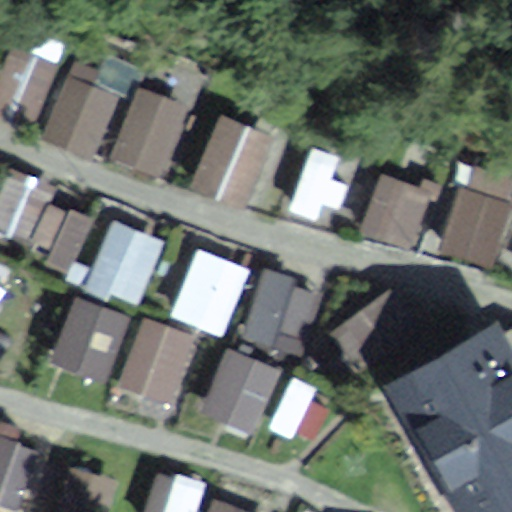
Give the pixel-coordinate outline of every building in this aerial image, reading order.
[(0,108),(46,118),(59,57),(8,47),(0,82),(0,108)] [(45,134),(97,154),(127,79),(75,58),(45,134)] [(140,80),(112,156),(169,176),(197,100),(140,80)] [(251,208),(282,131),(224,109),(193,185),(251,208)] [(336,220),(360,165),(319,146),(294,201),(336,220)] [(443,247),(495,264),(511,213),(511,171),(473,158),(443,247)] [(380,170),(365,232),(425,247),(440,184),(380,170)] [(140,301),(168,237),(117,215),(90,280),(140,301)] [(231,328),(248,260),(196,247),(179,315),(231,328)] [(267,267),(244,333),(303,353),(326,287),(267,267)] [(390,288),(334,325),(356,358),(412,320),(390,288)] [(51,355),(106,380),(136,315),(80,290),(51,355)] [(143,312),(120,387),(176,404),(200,330),(143,312)] [(511,329),(409,387),(480,511),(511,492),(511,329)] [(229,340),(200,409),(257,432),(285,363),(229,340)] [(0,499),(21,508),(46,446),(0,427),(0,499)] [(107,510),(117,480),(73,466),(64,496),(107,510)] [(153,511),(197,511),(203,474),(161,467),(153,511)] [(211,492),(206,511),(274,511),(275,507),(211,492)]
